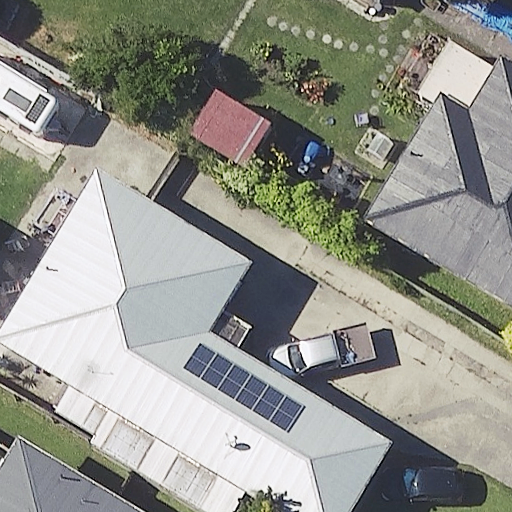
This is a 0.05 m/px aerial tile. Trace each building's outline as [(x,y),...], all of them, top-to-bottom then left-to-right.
[(369,0),(402,23),(417,0),(369,0)] [(0,124),(78,172),(120,102),(0,31),(0,124)] [(511,76),(476,55),(445,109),(467,122),(398,241),(511,307),(511,76)] [(94,398),(71,435),(200,511),(268,511),(273,505),(285,511),(388,511),(418,463),(233,353),(276,281),(126,192),(27,358),(94,398)] [(117,511),(42,467),(15,511),(117,511)]
